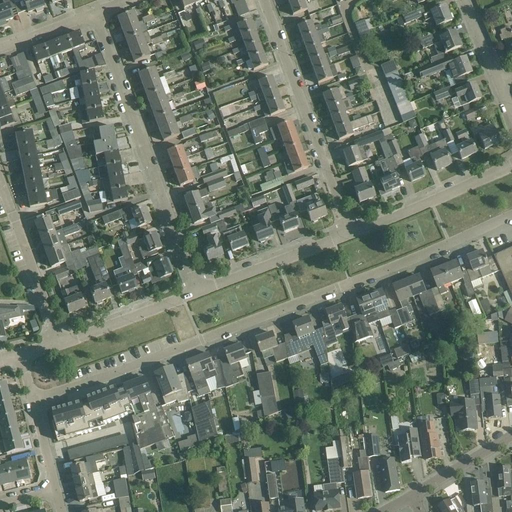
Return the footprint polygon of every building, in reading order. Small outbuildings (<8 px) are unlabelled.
[(14,5),(15,5),(12,0),(1,0),(4,6),(0,7),(0,26),(6,25),(5,22),(13,19),(10,11),(16,9),(14,5)] [(12,0),(15,5),(14,3),(21,0),(22,0),(28,13),(36,11),(37,13),(43,11),(42,8),(43,8),(41,1),(42,0),(12,0)] [(192,0),(179,0),(183,9),(195,5),(192,0)] [(235,3),(236,3),(234,4),(239,16),(248,13),(243,0),(235,3)] [(301,0),(289,5),(293,15),(292,16),(307,11),(302,0),(301,0)] [(450,22),(444,7),(431,12),(432,13),(428,14),(425,8),(416,12),(396,20),(399,27),(423,17),(425,22),(434,18),(437,27),(450,22)] [(122,29),(137,24),(133,12),(117,18),(122,29)] [(342,23),(340,16),(330,20),(328,21),(329,27),(332,26),(342,23)] [(236,26),(240,37),(254,32),(250,21),(251,21),(251,20),(236,26)] [(137,24),(122,29),(126,41),(147,33),(144,24),(143,25),(142,22),(137,24)] [(301,39),(327,29),(326,25),(321,27),(320,25),(313,27),(311,22),(297,27),(297,28),(301,39)] [(209,34),(220,30),(218,25),(207,28),(209,34)] [(504,41),(509,54),(511,52),(511,31),(510,27),(500,31),(502,36),(500,37),(502,42),(504,41)] [(147,33),(126,41),(130,52),(131,51),(145,46),(151,44),(162,40),(167,38),(182,32),(181,29),(166,35),(165,34),(161,36),(161,37),(150,41),(147,33)] [(327,29),(301,39),(306,50),(320,45),(325,43),(322,35),(328,33),(329,33),(327,29)] [(80,72),(95,69),(91,59),(87,60),(82,62),(78,52),(85,50),(84,46),(79,32),(67,37),(72,51),(73,52),(80,71),(80,72)] [(245,49),(259,43),(254,32),(240,37),(245,49)] [(367,32),(359,36),(363,47),(372,43),(367,32)] [(430,36),(419,41),(422,50),(434,45),(438,56),(439,56),(441,61),(448,58),(446,54),(446,53),(460,47),(454,33),(440,38),(440,39),(433,42),(430,36)] [(72,51),(67,37),(55,41),(61,55),(72,51)] [(167,38),(162,40),(151,44),(152,47),(168,41),(167,38)] [(61,55),(55,41),(44,46),(49,60),(61,55)] [(198,42),(193,44),(196,51),(201,49),(198,42)] [(239,49),(232,52),(233,55),(240,53),(241,56),(247,54),(249,60),(263,55),(259,43),(245,49),(240,51),(239,49)] [(320,45),(306,50),(310,61),(327,55),(324,56),(320,45)] [(44,46),(32,50),(37,64),(49,60),(44,46)] [(131,51),(130,52),(134,63),(149,57),(145,46),(131,51)] [(167,57),(165,52),(154,55),(157,61),(167,57)] [(188,53),(180,57),(183,63),(191,59),(188,53)] [(20,67),(14,69),(16,73),(22,71),(29,69),(23,54),(16,56),(19,63),(20,67)] [(98,68),(102,67),(105,67),(101,54),(100,55),(94,58),(98,68)] [(267,66),(263,55),(249,60),(253,71),(268,66),(267,65),(267,66)] [(327,55),(310,61),(314,72),(333,65),(331,66),(327,55)] [(450,58),(418,71),(421,80),(444,71),(450,88),(465,82),(463,77),(471,74),(472,73),(470,66),(468,67),(465,59),(452,63),(450,58)] [(64,63),(68,76),(77,73),(80,71),(78,65),(69,69),(68,65),(68,64),(67,64),(66,63),(65,63),(64,62),(63,62),(64,63)] [(380,67),(385,78),(397,73),(393,62),(380,67)] [(68,76),(64,63),(66,70),(58,73),(61,79),(68,76)] [(211,70),(208,63),(199,67),(202,74),(211,70)] [(333,65),(314,72),(318,83),(317,84),(318,84),(332,79),(337,77),(338,81),(345,78),(344,74),(337,77),(333,65)] [(32,77),(29,69),(22,71),(25,80),(12,85),(14,91),(32,84),(30,78),(32,77)] [(142,86),(156,81),(152,69),(138,74),(142,86)] [(79,75),(81,87),(96,84),(93,72),(79,75)] [(400,79),(397,73),(385,78),(387,84),(400,79)] [(51,75),(43,78),(45,84),(53,81),(51,75)] [(272,78),(272,77),(257,83),(261,94),(275,89),(271,78),(272,78)] [(365,86),(362,78),(347,83),(350,92),(365,86)] [(392,95),(404,90),(400,79),(387,84),(392,95)] [(40,90),(42,97),(48,95),(55,93),(54,93),(65,90),(61,81),(40,90)] [(160,92),(156,81),(142,86),(147,97),(160,92)] [(195,84),(197,91),(205,88),(203,81),(195,84)] [(32,84),(14,91),(16,97),(30,91),(33,100),(40,98),(36,89),(34,90),(32,84)] [(77,88),(79,100),(98,96),(96,84),(81,87),(77,88)] [(481,99),(475,85),(462,90),(454,93),(457,99),(459,98),(464,112),(470,110),(468,105),(481,99)] [(322,96),(326,107),(352,97),(351,93),(344,96),(342,88),(336,90),(322,95),(322,96)] [(452,96),(449,88),(433,95),(429,96),(432,104),(452,96)] [(249,99),(251,102),(258,100),(259,103),(264,101),(266,105),(280,100),(275,89),(261,94),(256,96),(249,99)] [(396,106),(409,101),(404,90),(392,95),(396,106)] [(160,92),(147,97),(151,108),(165,103),(183,96),(187,95),(186,92),(171,98),(170,95),(163,98),(160,92)] [(51,94),(42,97),(47,109),(54,107),(51,94)] [(3,95),(0,95),(0,112),(8,109),(14,107),(12,100),(10,101),(9,97),(5,99),(3,95)] [(98,96),(79,100),(80,106),(85,105),(86,111),(101,109),(98,96)] [(352,97),(326,107),(331,118),(345,113),(352,110),(350,102),(354,101),(352,97)] [(43,106),(40,98),(33,100),(36,109),(43,106)] [(209,99),(203,101),(205,108),(212,105),(209,99)] [(280,100),(266,105),(270,117),(285,112),(284,111),(280,100)] [(409,101),(396,106),(401,117),(413,112),(409,101)] [(151,108),(155,119),(169,114),(165,103),(151,108)] [(224,119),(235,117),(233,107),(221,109),(224,119)] [(0,129),(14,124),(8,109),(0,112),(0,129)] [(103,121),(101,109),(86,111),(87,117),(81,118),(82,125),(103,121)] [(479,115),(476,109),(464,114),(467,121),(479,115)] [(48,113),(50,118),(57,117),(54,110),(48,113)] [(211,111),(205,114),(210,122),(215,119),(211,111)] [(416,119),(413,112),(401,117),(403,124),(416,119)] [(345,113),(331,118),(335,130),(342,127),(349,124),(345,113)] [(169,114),(155,119),(159,130),(173,125),(169,114)] [(349,124),(342,127),(335,130),(339,140),(338,141),(353,136),(352,132),(373,124),(371,116),(349,124)] [(57,117),(50,118),(54,128),(60,126),(57,117)] [(180,123),(173,125),(159,130),(163,142),(177,137),(175,131),(182,128),(181,125),(192,121),(191,118),(180,123)] [(263,119),(248,124),(250,131),(265,125),(263,119)] [(418,127),(415,120),(408,123),(411,130),(418,127)] [(269,130),(274,142),(281,139),(295,134),(291,122),(269,130)] [(447,131),(443,122),(438,124),(446,145),(454,141),(449,130),(447,131)] [(268,132),(265,125),(250,131),(249,131),(255,145),(262,143),(259,135),(268,132)] [(500,143),(492,126),(483,130),(481,127),(471,131),(474,138),(479,136),(485,150),(500,143)] [(93,135),(91,135),(93,144),(100,143),(115,140),(113,127),(93,131),(93,135)] [(196,135),(194,129),(181,134),(183,140),(196,135)] [(52,140),(45,142),(60,139),(59,137),(59,136),(58,137),(56,130),(49,133),(52,140)] [(468,136),(465,130),(455,135),(458,141),(461,140),(463,145),(456,148),(461,160),(476,154),(470,142),(468,137),(468,136)] [(15,135),(17,148),(34,144),(31,132),(15,135)] [(217,137),(216,132),(211,134),(211,133),(198,137),(200,143),(213,139),(217,137)] [(76,146),(72,133),(60,135),(65,149),(66,149),(72,147),(76,146)] [(288,136),(274,142),(281,139),(285,150),(299,145),(295,134),(288,136)] [(384,137),(385,139),(386,143),(393,157),(400,154),(395,141),(394,141),(391,134),(384,137)] [(422,135),(414,139),(420,150),(428,147),(423,135),(422,135)] [(60,139),(45,142),(47,150),(55,148),(61,146),(60,144),(61,143),(60,139)] [(100,143),(93,144),(95,156),(103,155),(118,152),(115,140),(100,143)] [(433,147),(427,149),(428,152),(431,158),(430,158),(432,162),(436,172),(450,165),(447,158),(451,156),(444,140),(433,145),(433,147)] [(385,147),(382,148),(387,161),(393,158),(393,157),(386,143),(384,144),(385,147)] [(34,144),(17,148),(20,160),(36,156),(35,152),(34,144)] [(299,145),(285,150),(290,162),(283,164),(303,157),(299,145)] [(66,149),(70,161),(75,160),(76,160),(78,160),(76,146),(72,147),(66,149)] [(345,152),(343,153),(348,168),(358,164),(361,163),(361,162),(367,161),(362,146),(356,148),(352,150),(345,152)] [(167,152),(171,164),(185,159),(190,157),(188,152),(183,154),(181,147),(167,152)] [(419,164),(425,162),(420,150),(418,147),(407,152),(413,166),(405,170),(411,183),(424,177),(419,164)] [(260,160),(267,157),(263,149),(257,151),(260,160)] [(210,150),(204,152),(207,161),(213,159),(212,156),(210,150)] [(104,161),(105,167),(120,164),(118,152),(103,155),(95,156),(96,162),(104,161)] [(64,154),(58,156),(61,164),(67,162),(64,154)] [(36,156),(20,160),(22,172),(38,169),(37,162),(43,160),(42,155),(36,156)] [(230,162),(234,174),(238,172),(232,155),(219,160),(221,165),(230,162)] [(267,157),(260,160),(263,169),(270,166),(267,157)] [(303,157),(283,164),(288,176),(308,169),(303,157)] [(387,161),(386,161),(391,174),(398,171),(393,158),(387,161)] [(185,159),(171,164),(176,175),(189,170),(185,159)] [(80,171),(76,160),(75,160),(70,161),(74,173),(80,171)] [(380,181),(374,183),(378,192),(383,190),(385,194),(399,188),(395,178),(401,176),(398,171),(391,174),(386,161),(385,161),(378,164),(384,177),(379,179),(380,181)] [(61,164),(53,166),(54,173),(63,171),(70,169),(67,162),(61,164)] [(103,180),(122,176),(120,164),(105,167),(98,168),(100,180),(103,180)] [(222,178),(227,176),(224,170),(219,172),(216,164),(209,166),(212,174),(201,178),(203,185),(205,184),(222,178)] [(199,180),(195,168),(189,170),(176,175),(180,187),(199,180)] [(375,198),(364,168),(351,173),(357,189),(354,190),(359,204),(360,203),(372,199),(375,198)] [(38,169),(22,172),(25,184),(41,181),(46,180),(45,175),(40,176),(38,169)] [(79,185),(85,183),(80,171),(74,173),(79,185)] [(273,175),(272,171),(265,174),(266,177),(264,178),(266,184),(259,186),(262,193),(283,185),(281,178),(277,180),(275,174),(273,175)] [(236,182),(242,180),(239,172),(238,172),(234,174),(233,174),(236,182)] [(105,192),(125,188),(122,176),(103,180),(105,192)] [(73,177),(66,180),(69,188),(76,185),(73,177)] [(209,193),(225,187),(222,178),(205,184),(209,193)] [(313,185),(310,178),(294,184),(297,191),(313,185)] [(41,181),(25,184),(27,196),(43,193),(41,181)] [(85,183),(79,185),(83,195),(89,194),(87,188),(89,188),(88,183),(85,183)] [(68,194),(62,196),(65,204),(80,198),(76,185),(69,188),(66,188),(68,194)] [(274,205),(268,208),(274,223),(279,221),(280,223),(284,232),(298,227),(295,218),(294,215),(293,215),(293,214),(299,212),(289,185),(282,188),(289,208),(284,210),(277,212),(274,205)] [(127,201),(125,188),(104,192),(107,205),(127,201)] [(184,198),(189,212),(209,204),(206,198),(209,197),(206,191),(198,194),(197,194),(184,198)] [(43,193),(27,196),(29,208),(46,205),(52,202),(49,192),(43,193)] [(102,211),(100,201),(92,202),(89,194),(83,195),(89,213),(102,211)] [(320,204),(317,195),(310,198),(312,203),(303,206),(305,210),(306,210),(311,222),(312,222),(314,223),(317,222),(318,219),(326,216),(321,203),(320,204)] [(35,223),(41,239),(54,234),(51,225),(59,222),(57,217),(58,216),(59,217),(81,209),(78,202),(45,214),(47,219),(44,220),(35,223)] [(216,216),(215,215),(213,210),(210,204),(209,204),(189,212),(194,225),(203,221),(207,220),(209,219),(216,216)] [(220,222),(244,212),(242,205),(233,208),(217,214),(220,222)] [(135,212),(122,217),(124,220),(125,224),(134,220),(138,228),(141,227),(151,223),(145,208),(135,212)] [(261,243),(265,242),(265,240),(273,237),(268,224),(273,222),(268,209),(257,213),(259,217),(257,218),(261,227),(253,230),(258,242),(259,242),(261,243)] [(106,217),(101,218),(104,226),(121,219),(118,212),(106,217)] [(215,224),(223,243),(228,241),(232,252),(247,246),(242,234),(239,226),(233,229),(226,231),(223,222),(215,224)] [(215,224),(211,225),(211,226),(202,229),(204,237),(206,236),(210,248),(203,250),(208,262),(222,256),(218,245),(223,243),(215,224),(215,225),(215,224)] [(41,239),(46,253),(67,245),(64,237),(79,232),(77,225),(54,234),(41,239)] [(139,249),(143,260),(158,254),(157,251),(161,249),(158,241),(159,241),(160,239),(158,236),(156,235),(155,235),(155,234),(143,239),(146,246),(139,249)] [(128,237),(124,239),(127,247),(138,242),(135,235),(129,237),(128,237)] [(127,247),(124,239),(123,239),(123,240),(117,242),(124,262),(131,260),(126,247),(127,247)] [(67,268),(73,265),(78,264),(87,260),(100,256),(97,249),(86,253),(80,255),(79,251),(70,254),(67,245),(46,253),(51,268),(65,263),(67,268)] [(496,256),(494,256),(500,271),(511,296),(511,249),(496,257),(496,256)] [(467,272),(471,283),(483,278),(500,271),(494,256),(486,260),(483,252),(468,258),(472,269),(467,272)] [(100,256),(87,260),(90,267),(98,287),(90,290),(89,291),(90,293),(91,298),(92,299),(93,299),(95,304),(96,304),(97,306),(102,304),(102,302),(110,298),(106,289),(104,284),(103,282),(98,269),(104,267),(100,256)] [(158,257),(134,266),(137,273),(142,271),(154,266),(156,273),(141,279),(144,285),(151,282),(152,285),(160,281),(159,280),(171,275),(168,269),(170,266),(168,260),(161,262),(158,257)] [(476,295),(471,283),(467,272),(468,275),(462,277),(457,262),(456,262),(456,263),(444,268),(451,284),(463,279),(465,285),(464,286),(469,297),(476,295)] [(76,273),(73,265),(67,268),(67,269),(54,274),(57,281),(70,276),(70,275),(76,273)] [(136,289),(128,268),(122,270),(113,273),(121,294),(136,289)] [(451,284),(444,268),(432,272),(431,272),(440,295),(434,297),(439,312),(446,310),(445,306),(441,296),(447,294),(444,287),(451,284)] [(430,316),(439,312),(434,297),(428,300),(426,293),(426,292),(420,277),(407,282),(413,298),(421,294),(430,316)] [(413,298),(407,282),(394,287),(402,309),(397,312),(402,327),(412,323),(409,314),(413,312),(411,306),(409,307),(407,300),(413,298)] [(73,289),(61,293),(65,302),(64,302),(69,314),(85,308),(80,296),(77,287),(73,289)] [(382,292),(370,296),(376,313),(379,321),(382,328),(393,324),(395,329),(402,327),(397,312),(390,314),(390,312),(388,308),(382,292)] [(379,321),(376,313),(370,296),(365,296),(364,296),(362,297),(362,299),(358,301),(364,318),(360,320),(361,324),(366,323),(367,322),(368,325),(379,321)] [(489,303),(482,306),(485,313),(492,310),(489,303)] [(16,308),(0,307),(0,338),(6,337),(5,337),(4,337),(2,329),(7,328),(9,324),(8,320),(19,317),(19,318),(20,318),(23,317),(21,310),(35,311),(34,309),(33,307),(31,307),(17,306),(17,308),(16,308)] [(332,325),(324,328),(325,339),(326,341),(336,337),(353,331),(352,323),(352,318),(347,320),(346,316),(342,307),(335,309),(333,308),(327,310),(328,312),(327,312),(330,322),(332,325)] [(510,307),(503,311),(511,316),(511,307),(511,308),(510,307)] [(511,316),(503,311),(498,314),(498,318),(504,322),(505,321),(511,324),(511,316)] [(294,344),(286,347),(288,359),(298,355),(297,351),(312,345),(321,367),(329,364),(328,360),(328,358),(325,339),(324,328),(323,328),(324,332),(315,335),(309,319),(294,325),(296,332),(290,334),(294,344)] [(367,322),(366,323),(361,324),(360,320),(352,323),(353,331),(355,344),(373,338),(368,325),(367,322)] [(35,321),(29,323),(33,333),(39,331),(35,321)] [(497,333),(477,335),(478,345),(498,344),(497,333)] [(273,334),(257,339),(262,353),(271,350),(276,363),(288,359),(286,347),(278,350),(273,334)] [(420,347),(417,341),(411,343),(413,350),(413,349),(414,351),(420,349),(419,347),(420,347)] [(220,362),(220,366),(225,388),(226,389),(238,384),(236,379),(244,376),(239,363),(247,360),(241,345),(225,351),(230,365),(222,368),(220,362)] [(405,356),(411,354),(408,345),(402,348),(405,356)] [(422,359),(419,352),(409,357),(412,364),(422,359)] [(218,390),(225,388),(220,366),(214,367),(209,354),(197,359),(203,372),(202,372),(205,381),(205,380),(215,377),(218,390)] [(391,355),(380,359),(383,368),(388,366),(394,363),(391,355)] [(198,397),(210,393),(205,380),(205,381),(202,372),(203,372),(197,359),(187,363),(192,377),(192,382),(196,391),(198,397)] [(394,363),(388,366),(390,372),(399,368),(396,362),(394,363)] [(502,366),(493,367),(494,378),(503,377),(502,366)] [(189,400),(188,394),(183,374),(176,377),(173,368),(171,368),(172,369),(158,374),(157,374),(156,374),(165,397),(163,398),(166,405),(177,401),(178,403),(189,400)] [(480,395),(478,375),(477,375),(477,369),(469,370),(470,376),(469,376),(471,396),(480,395)] [(353,371),(331,380),(332,390),(357,380),(353,371)] [(271,373),(257,375),(262,400),(276,398),(271,373)] [(329,373),(320,374),(321,383),(330,382),(329,373)] [(379,384),(375,374),(366,378),(370,388),(379,384)] [(125,386),(124,386),(129,400),(135,414),(136,417),(132,418),(137,436),(155,429),(153,423),(158,421),(166,440),(173,437),(170,428),(162,407),(156,409),(145,379),(144,379),(143,377),(124,385),(125,386)] [(0,397),(9,396),(5,382),(0,383),(0,397)] [(55,418),(54,419),(56,423),(56,424),(59,435),(60,435),(60,434),(66,433),(66,436),(67,438),(64,439),(65,440),(92,432),(90,426),(103,421),(104,423),(104,425),(128,416),(126,410),(132,408),(134,414),(135,414),(129,400),(124,386),(124,387),(124,388),(126,392),(124,393),(119,395),(117,388),(92,397),(93,398),(94,398),(94,401),(96,404),(91,406),(89,401),(88,400),(89,399),(87,399),(91,408),(86,409),(84,410),(83,403),(58,410),(58,411),(59,412),(60,417),(55,418)] [(498,387),(480,388),(482,413),(487,412),(488,419),(501,418),(498,387)] [(283,393),(284,403),(294,402),(293,391),(283,393)] [(303,398),(303,391),(294,392),(296,407),(305,406),(305,405),(308,404),(307,397),(303,398)] [(0,397),(0,412),(12,409),(9,396),(0,397)] [(477,430),(474,402),(457,403),(457,404),(451,405),(452,417),(458,416),(459,422),(460,422),(461,431),(457,431),(457,432),(477,430)] [(0,412),(0,426),(16,422),(12,409),(0,412)] [(194,412),(187,413),(188,422),(195,421),(194,412)] [(214,419),(195,425),(199,444),(218,437),(217,432),(216,428),(214,421),(214,419)] [(16,422),(0,426),(0,429),(3,440),(19,436),(16,422)] [(432,423),(420,425),(422,437),(424,450),(425,460),(440,458),(439,448),(437,435),(434,436),(432,423)] [(343,439),(342,430),(338,430),(339,440),(343,469),(351,468),(348,439),(345,439),(343,439)] [(421,457),(417,430),(410,431),(408,431),(408,432),(407,432),(406,433),(406,434),(405,435),(405,436),(406,437),(398,438),(402,464),(411,463),(411,458),(414,458),(414,459),(421,457)] [(23,450),(19,436),(3,440),(6,454),(23,450)] [(238,436),(225,438),(226,445),(239,443),(238,436)] [(368,450),(369,458),(380,457),(378,436),(366,437),(368,450)] [(191,441),(178,444),(181,452),(193,448),(191,441)] [(261,449),(244,451),(245,460),(255,459),(263,458),(261,449)] [(357,452),(358,459),(369,458),(368,450),(357,452)] [(103,455),(86,458),(87,464),(89,463),(90,464),(104,461),(103,455)] [(25,459),(11,463),(16,482),(30,479),(25,459)] [(255,459),(245,460),(248,484),(258,483),(255,459)] [(345,484),(341,459),(327,460),(331,485),(323,486),(324,493),(314,494),(316,511),(320,511),(325,511),(324,511),(332,511),(333,510),(340,509),(338,491),(337,485),(345,484)] [(400,491),(393,459),(379,462),(386,494),(400,491)] [(152,461),(143,463),(146,471),(155,469),(152,461)] [(275,475),(273,462),(265,463),(270,500),(279,499),(275,475)] [(16,482),(11,463),(0,465),(0,474),(3,486),(16,482)] [(71,468),(74,480),(92,475),(90,464),(89,463),(87,464),(71,468)] [(126,467),(119,468),(121,477),(128,475),(127,472),(126,467)] [(225,473),(225,468),(217,469),(218,474),(217,474),(219,493),(230,492),(227,473),(225,473)] [(510,468),(497,469),(499,489),(498,489),(499,498),(511,497),(511,502),(507,503),(507,509),(511,508),(511,475),(510,475),(510,468)] [(372,498),(368,473),(354,476),(358,500),(372,498)] [(77,491),(95,486),(92,475),(74,480),(77,491)] [(118,493),(115,493),(116,500),(119,499),(129,497),(126,479),(119,480),(116,481),(118,493)] [(473,484),(471,484),(474,507),(482,506),(482,511),(493,511),(491,490),(485,491),(484,482),(478,483),(478,481),(473,482),(473,484)] [(96,490),(95,486),(77,491),(80,503),(98,498),(96,490)] [(131,511),(129,497),(119,499),(120,511),(131,511)] [(232,511),(231,500),(220,501),(221,511),(232,511)] [(304,511),(303,500),(288,502),(289,508),(279,509),(278,511),(304,511)] [(463,511),(456,500),(451,503),(449,501),(438,507),(440,511),(463,511)]
